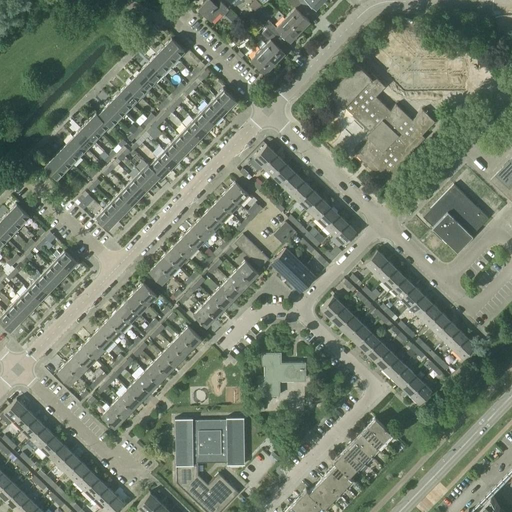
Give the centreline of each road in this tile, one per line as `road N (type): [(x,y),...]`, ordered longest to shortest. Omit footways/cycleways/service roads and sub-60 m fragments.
road 1 (unclassified): [(267,111),(364,10),(387,1),(511,2)]
road 2 (residential): [(258,511),(372,388),(297,310)]
road 3 (unclassified): [(116,267),(267,111)]
road 4 (residential): [(382,222),(511,87)]
road 5 (tertiary): [(396,511),(511,386)]
road 6 (residential): [(382,222),(267,111)]
road 7 (residential): [(132,477),(17,369)]
road 8 (unclassified): [(17,369),(116,267)]
road 9 (residential): [(116,267),(16,173)]
road 10 (unclassified): [(267,111),(169,15)]
road 11 (residential): [(297,310),(382,222)]
